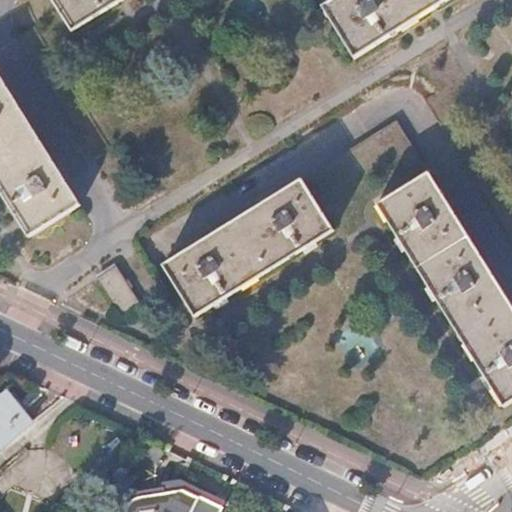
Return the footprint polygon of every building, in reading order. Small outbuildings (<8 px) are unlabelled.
[(122,0),(52,0),(72,32),(122,0)] [(331,0),(320,8),(351,57),(441,0),(331,0)] [(0,189),(28,234),(80,202),(0,75),(0,189)] [(504,406),(511,401),(511,304),(428,171),(375,204),(504,406)] [(302,176),(164,262),(196,314),(334,228),(302,176)] [(116,263),(97,275),(121,314),(141,302),(116,263)] [(0,448),(32,423),(6,392),(0,397),(0,448)] [(219,511),(224,503),(179,480),(174,490),(143,497),(137,498),(131,503),(127,509),(126,511),(219,511)]
